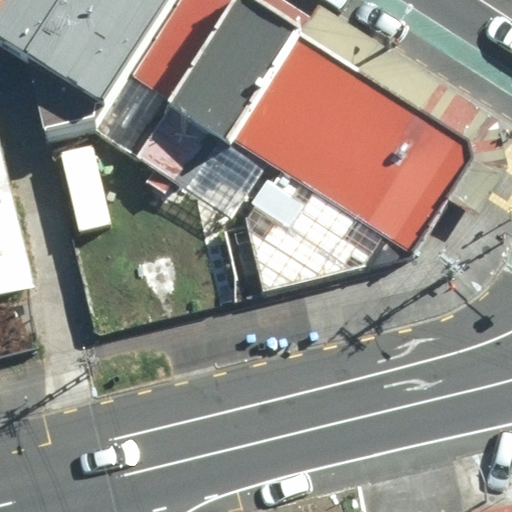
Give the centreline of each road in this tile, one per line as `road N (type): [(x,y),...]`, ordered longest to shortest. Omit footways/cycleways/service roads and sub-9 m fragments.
road 1 (tertiary): [(263,442),(511,369)]
road 2 (tertiary): [(263,442),(68,490)]
